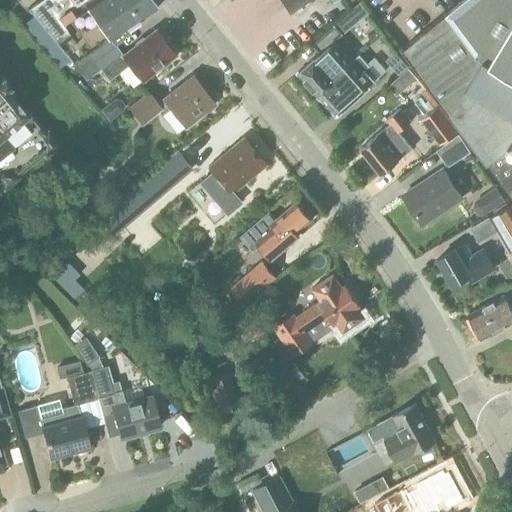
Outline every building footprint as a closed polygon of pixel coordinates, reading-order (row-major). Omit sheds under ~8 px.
[(157,7),(151,0),(44,0),(30,11),(77,67),(91,57),(92,57),(106,46),(107,47),(113,43),(114,44),(127,35),(124,29),(157,7)] [(282,0),(290,11),(306,0),(282,0)] [(511,157),(505,148),(511,135),(511,0),(460,0),(400,48),(449,112),(464,133),(476,149),(511,197),(511,157)] [(169,41),(166,40),(156,29),(119,60),(117,56),(121,53),(114,44),(113,43),(107,47),(106,46),(92,57),(91,57),(77,67),(80,71),(86,80),(100,68),(109,79),(129,63),(143,80),(160,66),(164,66),(171,61),(171,57),(176,53),(174,51),(175,47),(169,41)] [(318,53),(297,72),(318,96),(319,95),(319,96),(340,78),(337,74),(360,54),(359,54),(351,60),(334,41),(319,54),(318,53)] [(340,78),(319,96),(335,113),(386,68),(376,57),(368,64),(360,54),(337,74),(340,78)] [(412,81),(419,79),(409,67),(400,75),(408,85),(412,81)] [(0,181),(4,187),(17,177),(15,175),(43,153),(45,155),(58,145),(47,132),(46,133),(27,109),(25,111),(8,90),(11,88),(0,74),(0,181)] [(148,90),(127,106),(141,124),(161,109),(163,112),(170,107),(185,125),(213,103),(192,75),(163,98),(157,102),(148,90)] [(423,119),(442,145),(459,133),(440,107),(423,119)] [(377,133),(360,147),(381,173),(398,159),(412,148),(411,147),(400,132),(412,121),(402,108),(389,119),(391,121),(377,133)] [(472,151),(460,135),(438,150),(449,167),(472,151)] [(210,168),(199,178),(219,200),(230,191),(231,192),(265,164),(242,137),(208,166),(210,168)] [(177,150),(127,194),(142,211),(192,168),(177,150)] [(443,168),(405,193),(422,221),(460,196),(443,168)] [(497,187),(475,201),(475,209),(478,213),(486,215),(506,201),(497,187)] [(270,211),(241,236),(254,251),(260,246),(270,258),(298,235),(294,231),(310,218),(296,201),(276,218),(270,211)] [(511,204),(511,203),(489,216),(509,250),(511,248),(511,204)] [(490,249),(500,246),(488,214),(463,223),(466,231),(482,226),(490,249)] [(464,243),(437,257),(452,283),(468,274),(471,280),(494,267),(483,248),(471,255),(464,243)] [(90,275),(83,268),(68,253),(52,269),(74,292),(90,275)] [(261,260),(230,286),(244,302),(274,276),(261,260)] [(273,325),(293,355),(313,342),(304,329),(327,314),(333,323),(336,321),(343,331),(363,316),(356,307),(359,304),(345,285),(342,287),(334,274),(311,291),(319,302),(296,317),(293,312),(273,325)] [(511,320),(511,309),(504,293),(468,312),(482,337),(511,320)] [(230,325),(207,335),(214,353),(238,343),(230,325)] [(218,363),(222,374),(210,378),(221,409),(246,400),(235,369),(234,369),(233,365),(245,361),(238,345),(225,350),(228,359),(218,363)] [(86,353),(90,369),(98,398),(115,393),(107,364),(107,365),(104,356),(96,350),(86,353)] [(70,375),(82,371),(79,360),(66,363),(70,375)] [(73,404),(98,398),(90,369),(66,376),(73,404)] [(0,417),(11,415),(3,385),(1,386),(0,381),(0,417)] [(150,395),(128,402),(124,391),(98,398),(104,418),(115,415),(121,436),(158,426),(150,395)] [(415,403),(368,428),(374,439),(383,435),(385,438),(384,439),(396,460),(401,457),(413,451),(413,452),(435,440),(415,403)] [(36,405),(16,410),(24,436),(43,431),(50,456),(88,445),(80,414),(77,404),(62,408),(63,412),(40,419),(36,405)] [(406,486),(373,503),(378,511),(404,511),(415,506),(417,511),(447,511),(454,509),(452,505),(465,498),(449,468),(436,475),(434,472),(416,481),(418,485),(408,490),(406,486)] [(299,511),(293,500),(293,501),(280,476),(254,490),(265,511),(299,511)] [(374,495),(369,485),(356,491),(362,502),(374,495)]
